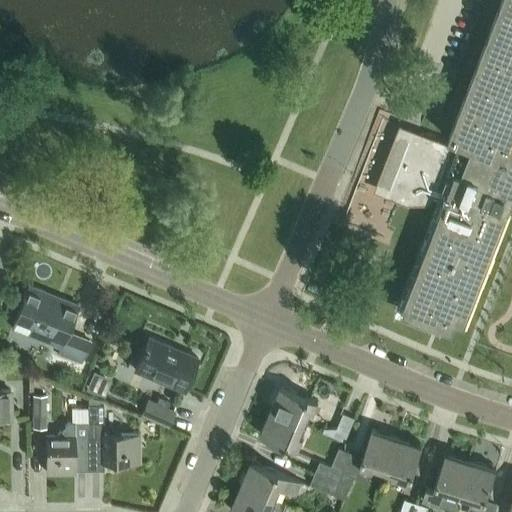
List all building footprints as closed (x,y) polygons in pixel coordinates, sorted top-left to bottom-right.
[(440,138),(438,137),(419,130),(416,139),(396,132),(378,180),(391,185),(393,187),(393,188),(401,198),(405,202),(429,202),(432,194),(444,199),(402,309),(453,329),(457,318),(466,322),(511,200),(511,0),(502,0),(449,137),(453,138),(451,142),(440,138)] [(511,283),(511,251),(502,248),(493,278),(511,283)] [(511,293),(492,284),(479,313),(502,323),(492,344),(511,352),(511,293)] [(82,362),(91,341),(67,331),(77,305),(29,285),(11,327),(61,347),(59,352),(82,362)] [(182,389),(196,357),(147,336),(133,368),(182,389)] [(104,390),(108,373),(92,370),(88,387),(104,390)] [(281,386),(271,410),(302,423),(307,411),(313,414),(318,401),(281,386)] [(9,391),(0,390),(0,419),(10,420),(9,391)] [(33,394),(32,427),(46,427),(46,394),(33,394)] [(168,426),(175,410),(147,398),(140,414),(168,426)] [(102,434),(102,422),(102,403),(87,403),(88,422),(87,422),(87,469),(101,469),(101,462),(138,462),(138,434),(102,434)] [(302,423),(271,410),(261,434),(298,450),(303,437),(297,434),(302,423)] [(344,440),(355,417),(344,412),(337,427),(324,427),(322,431),(344,440)] [(87,422),(73,422),(68,422),(55,436),(44,436),(44,472),(73,472),(73,469),(87,469),(87,422)] [(335,491),(345,495),(352,474),(369,480),(375,464),(387,468),(397,436),(372,428),(363,456),(345,450),(343,470),(339,481),(335,491)] [(397,436),(387,468),(399,472),(397,478),(410,482),(422,444),(397,436)] [(319,461),(315,472),(339,481),(343,470),(345,450),(339,448),(333,466),(319,461)] [(439,504),(443,493),(447,494),(447,493),(459,497),(461,492),(471,460),(446,452),(434,490),(426,487),(422,499),(439,504)] [(472,511),(481,511),(484,506),(496,468),(471,460),(461,492),(473,496),(468,511),(472,511)] [(302,482),(288,476),(252,461),(241,485),(272,498),(277,486),(296,494),(302,482)] [(311,483),(335,491),(339,481),(315,472),(311,483)] [(272,498),(241,485),(231,510),(235,511),(271,511),(266,510),(272,498)] [(405,499),(400,511),(413,511),(416,503),(405,499)] [(416,503),(413,511),(426,511),(429,507),(416,503)]
